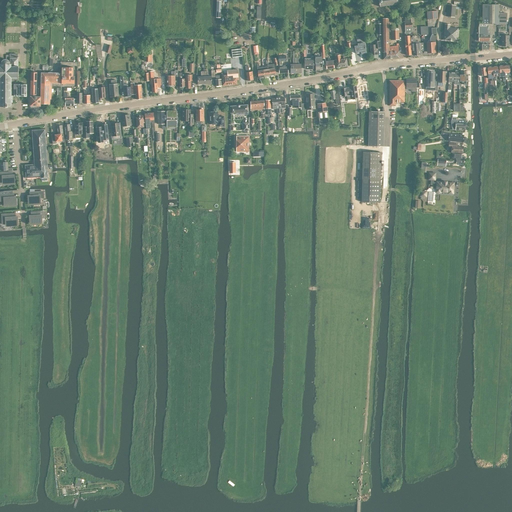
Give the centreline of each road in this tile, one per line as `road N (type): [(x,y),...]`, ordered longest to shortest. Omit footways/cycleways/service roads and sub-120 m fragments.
road 1 (track): [(416,213),(404,194),(384,187),(379,210),(358,511)]
road 2 (tertiary): [(15,125),(256,88)]
road 3 (tertiary): [(256,88),(403,64)]
road 4 (track): [(384,187),(382,67)]
